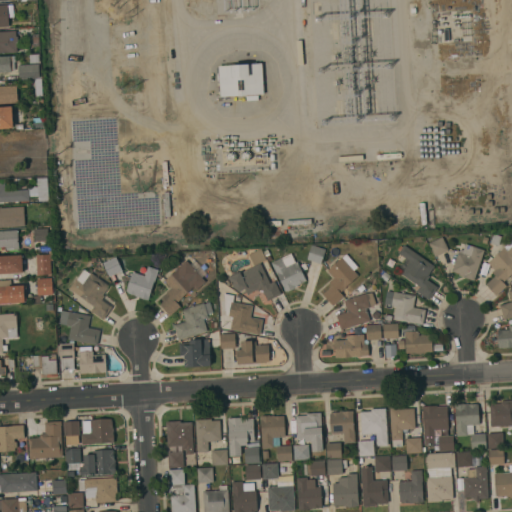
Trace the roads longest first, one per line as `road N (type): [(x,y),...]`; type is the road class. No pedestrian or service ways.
road 1 (tertiary): [(0,401),(511,370)]
road 2 (residential): [(151,511),(137,333)]
